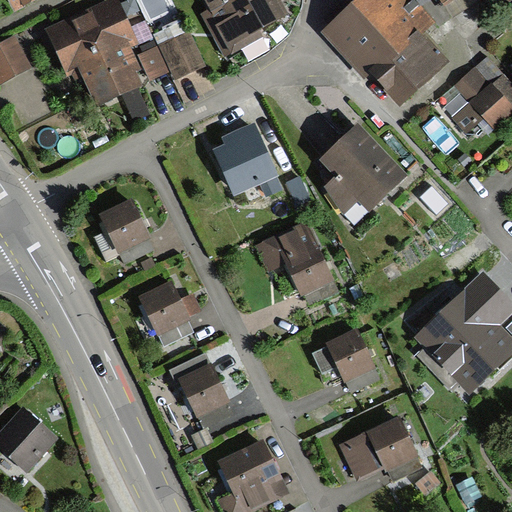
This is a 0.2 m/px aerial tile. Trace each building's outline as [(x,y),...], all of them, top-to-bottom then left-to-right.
[(6,0),(14,15),(45,0),(6,0)] [(117,0),(112,0),(46,32),(71,84),(82,79),(97,109),(142,88),(136,75),(141,73),(131,50),(152,40),(144,23),(131,29),(117,0)] [(201,0),(207,10),(201,14),(226,58),(290,20),(278,0),(201,0)] [(372,78),(379,86),(393,74),(388,67),(409,49),(407,46),(418,36),(421,39),(435,24),(424,12),(439,2),(452,21),(483,0),(504,0),(507,5),(511,0),(358,0),(324,34),(368,83),(372,78)] [(183,20),(155,34),(161,45),(188,30),(183,20)] [(190,31),(159,47),(172,72),(176,82),(208,66),(190,31)] [(445,66),(421,39),(418,36),(407,46),(409,49),(388,67),(393,74),(379,86),(400,111),(419,95),(416,92),(445,66)] [(15,37),(0,44),(0,87),(32,71),(15,37)] [(172,72),(159,47),(138,56),(151,82),(172,72)] [(495,131),(511,114),(511,84),(489,59),(455,90),(467,103),(451,118),(467,136),(485,120),(495,131)] [(233,198),(262,186),(267,198),(282,192),(255,130),(226,142),(229,150),(215,156),(233,198)] [(337,179),(326,190),(347,217),(359,206),(371,218),(410,181),(358,130),(323,164),(337,179)] [(309,198),(300,178),(287,184),(297,204),(309,198)] [(96,239),(108,263),(122,256),(127,264),(152,252),(147,243),(150,242),(131,202),(100,218),(103,225),(100,226),(104,235),(96,239)] [(301,300),(334,283),(303,222),(256,245),(271,274),(285,267),(301,300)] [(511,317),(511,304),(482,274),(415,339),(472,397),(511,357),(511,339),(500,328),(511,317)] [(137,300),(158,340),(160,339),(165,348),(193,334),(189,325),(192,323),(190,319),(202,313),(193,295),(180,301),(171,283),(137,300)] [(357,334),(313,356),(323,376),(337,369),(345,385),(348,384),(352,394),(380,380),(357,334)] [(180,386),(197,422),(200,420),(205,429),(233,416),(228,407),(231,406),(212,367),(209,368),(204,356),(170,373),(177,386),(180,386)] [(24,409),(0,435),(0,451),(25,475),(58,440),(24,409)] [(400,419),(341,446),(358,482),(382,472),(383,475),(390,472),(395,482),(423,469),(400,419)] [(221,511),(255,511),(290,495),(264,442),(218,465),(233,495),(217,503),(221,511)]
